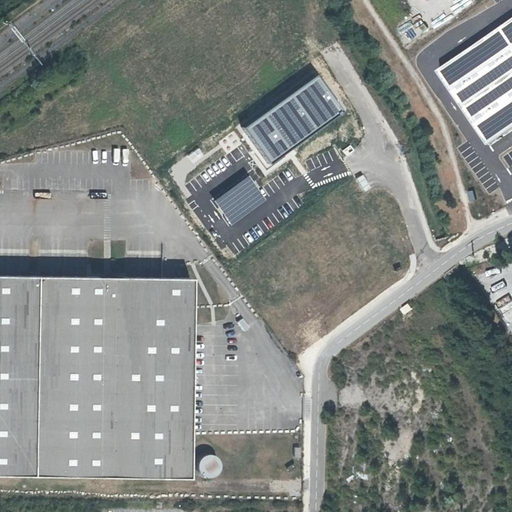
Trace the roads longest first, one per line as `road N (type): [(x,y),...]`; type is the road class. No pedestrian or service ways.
road 1 (unclassified): [(433,273),(389,147),(300,0)]
road 2 (unclassified): [(433,273),(323,356),(318,511)]
